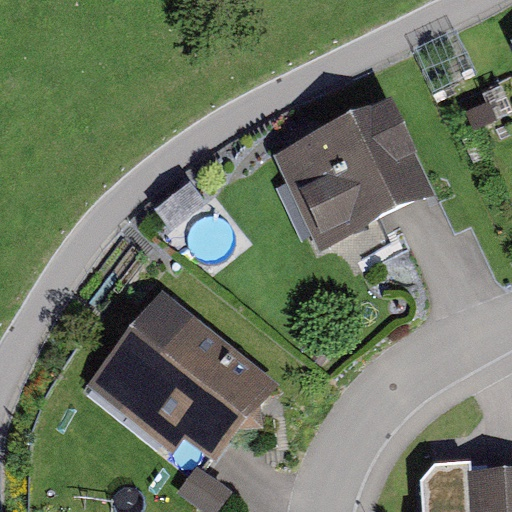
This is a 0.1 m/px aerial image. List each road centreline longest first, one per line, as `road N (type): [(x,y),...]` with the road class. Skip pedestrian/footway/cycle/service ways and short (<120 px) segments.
road 1 (track): [(480,0),(225,123),(84,250),(0,396)]
road 2 (residential): [(511,327),(406,383),(365,424),(324,511)]
